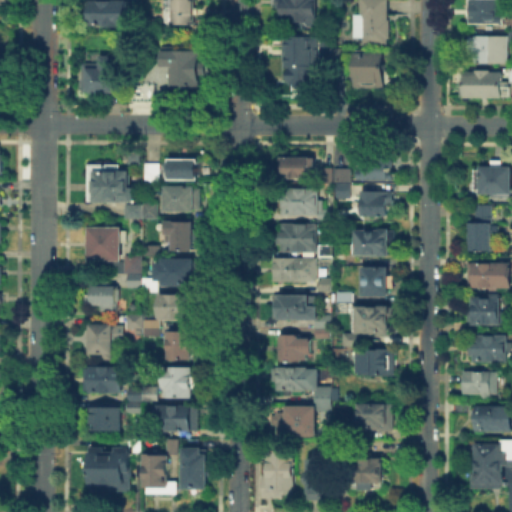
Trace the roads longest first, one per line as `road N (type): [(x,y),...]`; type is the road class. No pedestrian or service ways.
road 1 (residential): [(236,511),(240,0)]
road 2 (residential): [(425,511),(429,0)]
road 3 (residential): [(41,511),(45,0)]
road 4 (residential): [(0,122),(511,124)]
